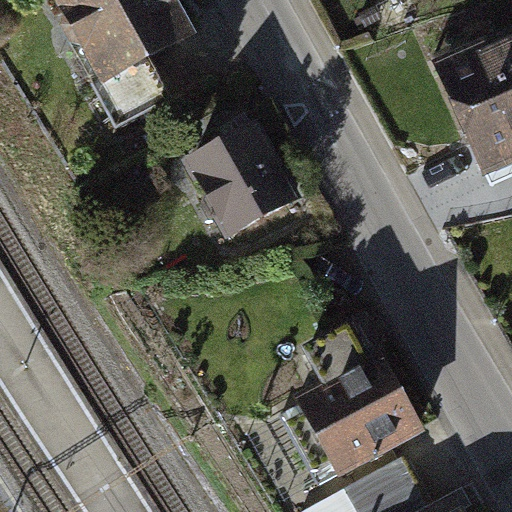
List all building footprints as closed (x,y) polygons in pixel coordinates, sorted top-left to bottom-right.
[(162,0),(37,0),(85,95),(185,45),(162,0)] [(511,27),(437,59),(489,182),(511,172),(511,27)] [(248,135),(175,171),(218,248),(289,211),(248,135)] [(376,365),(283,414),(326,495),(419,446),(376,365)] [(421,511),(398,468),(340,500),(346,511),(464,511),(458,499),(434,511),(421,511)]
